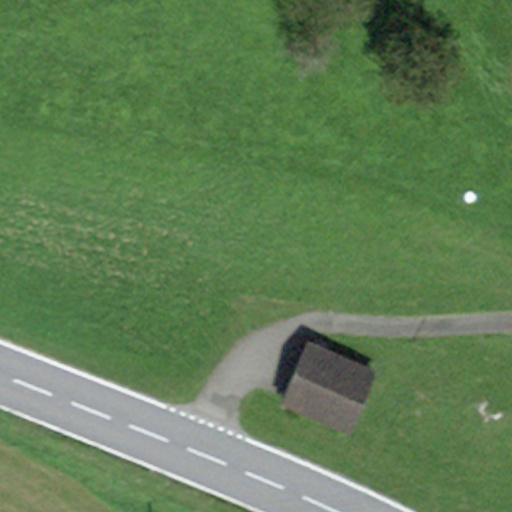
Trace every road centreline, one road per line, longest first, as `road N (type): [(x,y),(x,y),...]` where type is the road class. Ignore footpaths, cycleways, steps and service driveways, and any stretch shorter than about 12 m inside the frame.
road 1 (track): [(511,323),(334,323),(275,338),(239,370),(193,451)]
road 2 (primary): [(334,511),(0,375)]
